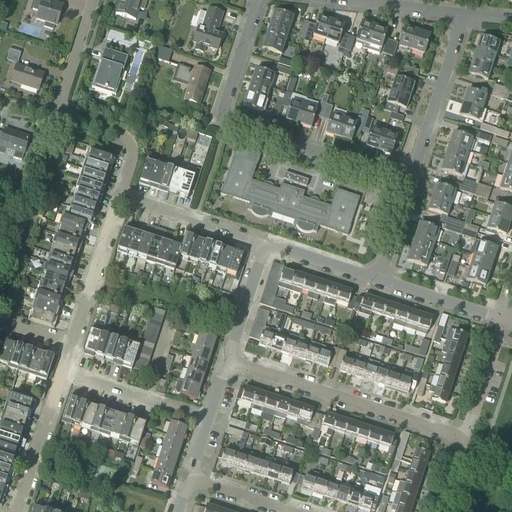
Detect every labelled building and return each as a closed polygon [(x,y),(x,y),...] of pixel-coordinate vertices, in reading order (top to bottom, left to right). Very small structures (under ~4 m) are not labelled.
[(50,0),(34,0),(32,10),(38,12),(35,20),(44,23),(43,27),(52,30),(53,26),(55,26),(62,6),(49,2),(50,0)] [(146,0),(119,0),(115,14),(135,21),(138,9),(143,11),(146,0)] [(214,33),(214,32),(220,13),(206,9),(205,13),(200,29),(196,28),(191,43),(195,44),(193,50),(201,53),(203,47),(215,51),(220,35),(214,33)] [(205,13),(199,11),(194,27),(196,28),(200,29),(205,13)] [(273,12),(269,24),(288,30),(293,18),(273,12)] [(327,32),(331,21),(319,17),(313,32),(312,36),(325,41),(327,32)] [(308,23),(302,21),(298,33),(304,35),(308,23)] [(344,25),(331,21),(327,32),(325,41),(337,45),(344,25)] [(366,50),(367,46),(372,32),(374,26),(361,22),(360,25),(358,24),(357,29),(359,30),(355,41),(362,44),(361,48),(366,50)] [(314,25),(308,23),(304,35),(302,41),(308,43),(314,25)] [(284,43),(288,30),(269,24),(265,37),(284,43)] [(372,32),(367,46),(366,50),(379,54),(386,30),(374,26),(372,32)] [(411,50),(417,31),(404,27),(398,46),(411,50)] [(429,35),(417,31),(411,50),(423,55),(429,35)] [(126,44),(127,33),(109,32),(109,43),(126,44)] [(344,50),(348,36),(343,34),(338,48),(344,50)] [(354,38),(348,36),(344,50),(349,52),(354,38)] [(281,55),(284,43),(265,37),(261,49),(281,55)] [(480,37),(475,50),(495,56),(499,43),(480,37)] [(387,55),(391,41),(386,39),(381,53),(387,55)] [(397,43),(391,41),(387,55),(393,57),(397,43)] [(171,52),(157,47),(153,59),(167,64),(167,63),(171,52)] [(20,54),(9,50),(5,61),(17,65),(20,54)] [(120,71),(122,72),(127,58),(103,50),(91,88),(94,89),(95,87),(112,92),(111,95),(114,96),(119,81),(116,80),(120,71)] [(491,68),(495,56),(475,50),(471,62),(491,68)] [(291,69),(293,63),(279,58),(277,64),(291,69)] [(487,81),(491,68),(471,62),(467,74),(487,81)] [(11,82),(37,91),(42,75),(16,66),(11,82)] [(274,72),(289,77),(290,71),(276,66),(274,72)] [(383,66),(381,72),(395,77),(397,71),(383,66)] [(178,67),(174,79),(187,84),(182,100),(197,105),(208,72),(193,67),(191,71),(178,67)] [(403,72),(416,77),(418,71),(405,67),(403,72)] [(255,69),(250,82),(270,89),(274,76),(255,69)] [(394,78),(390,90),(410,97),(414,85),(394,78)] [(265,101),(270,89),(250,82),(246,95),(265,101)] [(288,83),(285,93),(291,95),(294,85),(288,83)] [(494,86),(492,91),(505,95),(507,90),(494,86)] [(405,110),(410,97),(390,90),(386,103),(405,110)] [(466,90),(462,103),(481,109),(485,97),(466,90)] [(505,95),(492,91),(490,96),(504,101),(505,95)] [(285,93),(283,100),(281,106),(286,108),(291,95),(285,93)] [(265,101),(246,95),(242,107),(261,113),(265,101)] [(297,125),(304,105),(291,101),(285,121),(297,125)] [(322,119),(326,105),(321,103),(316,117),(322,119)] [(477,122),(481,109),(462,103),(458,116),(477,122)] [(277,118),(281,106),(275,104),(271,116),(277,118)] [(316,109),(304,105),(297,125),(310,129),(316,109)] [(332,107),(326,105),(322,119),(327,121),(332,107)] [(368,112),(363,110),(360,118),(357,117),(356,122),(344,119),(338,138),(350,142),(353,133),(360,136),(362,132),(366,118),(368,112)] [(390,113),(388,119),(401,123),(403,117),(390,113)] [(338,138),(344,119),(331,115),(325,134),(338,138)] [(372,120),(366,118),(362,132),(367,134),(372,120)] [(479,130),(492,135),(494,129),(481,125),(479,130)] [(378,151),(384,132),(372,128),(365,147),(378,151)] [(508,134),(494,129),(492,135),(506,139),(508,134)] [(0,133),(0,154),(4,156),(6,149),(14,152),(12,159),(21,162),(29,138),(4,130),(3,134),(0,133)] [(397,136),(384,132),(378,151),(390,155),(397,136)] [(452,133),(448,145),(467,152),(471,139),(452,133)] [(490,137),(476,133),(474,139),(488,143),(490,137)] [(505,149),(507,143),(493,138),(491,144),(505,149)] [(463,164),(467,152),(448,145),(444,158),(463,164)] [(330,207),(304,199),(302,198),(304,192),(280,184),(278,190),(250,181),(256,164),(256,165),(259,155),(235,147),(232,157),(224,183),(223,185),(223,184),(219,195),(232,199),(232,198),(248,204),(246,211),(250,212),(250,213),(251,214),(252,215),(252,216),(254,217),(255,217),(256,218),(258,218),(259,218),(260,219),(261,219),(262,218),(263,218),(264,218),(266,217),(270,218),(271,214),(293,221),(292,226),(295,227),(296,228),(296,229),(297,230),(298,230),(298,231),(299,232),(300,232),(301,233),(302,233),(304,234),(306,234),(307,234),(309,233),(310,233),(311,233),(312,232),(315,233),(317,227),(334,232),(334,233),(346,237),(350,226),(349,226),(359,198),(335,190),(330,207)] [(110,158),(87,150),(84,160),(87,161),(107,167),(110,158)] [(459,177),(463,164),(444,158),(440,170),(459,177)] [(87,161),(84,160),(81,169),(84,170),(104,177),(107,167),(87,161)] [(155,166),(145,162),(137,185),(148,188),(149,185),(155,166)] [(511,179),(511,166),(507,164),(503,177),(511,179)] [(158,188),(165,169),(155,166),(149,185),(158,188)] [(193,178),(189,190),(193,191),(200,170),(196,168),(193,178)] [(84,170),(81,169),(78,179),(81,180),(101,186),(104,177),(84,170)] [(174,172),(165,169),(158,188),(157,192),(167,195),(168,191),(174,172)] [(177,194),(183,175),(174,172),(168,191),(177,194)] [(307,181),(284,173),(282,180),(305,187),(307,181)] [(193,178),(183,175),(177,194),(187,198),(189,190),(193,178)] [(511,193),(511,179),(503,177),(498,190),(511,193)] [(81,180),(78,179),(75,188),(78,189),(98,196),(101,186),(81,180)] [(474,190),(476,184),(463,180),(461,185),(474,190)] [(474,190),(461,185),(451,182),(449,188),(473,196),(474,190)] [(490,189),(476,184),(474,190),(488,194),(490,189)] [(435,185),(431,197),(450,204),(454,192),(435,185)] [(95,205),(98,196),(78,189),(75,199),(95,205)] [(488,194),(474,190),(473,196),(487,200),(488,194)] [(446,216),(450,204),(431,197),(427,210),(446,216)] [(95,205),(75,199),(72,209),(91,215),(95,205)] [(511,210),(494,204),(490,217),(509,223),(511,213),(511,210)] [(72,209),(68,208),(65,217),(68,218),(84,223),(87,224),(88,225),(91,215),(72,209)] [(65,217),(60,216),(58,225),(61,226),(81,232),(84,233),(87,224),(84,223),(68,218),(65,217)] [(440,216),(438,222),(462,229),(463,224),(440,216)] [(505,235),(509,223),(490,217),(485,229),(505,235)] [(462,229),(438,222),(436,228),(460,235),(462,229)] [(418,224),(414,236),(434,242),(438,230),(418,224)] [(477,228),(463,224),(462,229),(476,234),(477,228)] [(78,242),(81,232),(61,226),(58,235),(78,242)] [(476,234),(462,229),(460,235),(474,240),(476,234)] [(133,233),(123,230),(115,253),(125,257),(126,253),(133,233)] [(136,256),(142,236),(133,233),(126,253),(136,256)] [(58,235),(54,234),(51,244),(55,245),(75,251),(78,252),(81,243),(78,242),(58,235)] [(144,263),(152,239),(142,236),(136,256),(135,260),(144,263)] [(430,255),(434,242),(414,236),(410,249),(430,255)] [(187,260),(193,240),(184,237),(180,248),(177,257),(187,260)] [(155,263),(161,242),(152,239),(144,263),(154,266),(155,263)] [(197,264),(203,243),(193,240),(187,260),(197,264)] [(214,243),(204,240),(203,243),(197,264),(206,267),(213,246),(214,243)] [(171,245),(161,242),(155,263),(154,266),(164,269),(165,266),(171,245)] [(223,246),(214,243),(213,246),(206,267),(216,270),(222,249),(223,246)] [(477,243),(473,255),(492,261),(496,249),(477,243)] [(75,251),(55,245),(52,254),(72,261),(75,262),(78,252),(75,251)] [(180,248),(171,245),(165,266),(164,269),(173,272),(174,269),(177,257),(180,248)] [(232,249),(223,246),(222,249),(216,270),(225,273),(231,252),(232,249)] [(426,267),(430,255),(410,249),(406,261),(426,267)] [(241,256),(231,252),(225,273),(235,276),(238,267),(241,256)] [(52,254),(48,253),(45,263),(48,264),(68,270),(72,271),(75,262),(72,261),(52,254)] [(488,274),(492,261),(473,255),(469,268),(488,274)] [(453,256),(451,262),(457,264),(459,258),(453,256)] [(444,274),(448,261),(442,259),(438,272),(444,274)] [(453,277),(457,264),(451,262),(447,275),(453,277)] [(65,280),(68,270),(48,264),(45,273),(65,280)] [(242,269),(238,267),(235,276),(234,279),(238,280),(242,269)] [(484,286),(488,274),(469,268),(465,280),(484,286)] [(279,279),(281,274),(269,270),(268,276),(279,279)] [(288,291),(294,273),(282,270),(281,274),(279,279),(277,286),(276,288),(288,291)] [(62,289),(65,280),(45,273),(42,272),(39,282),(42,283),(62,289)] [(301,290),(305,277),(294,273),(288,291),(299,295),(301,290)] [(277,286),(279,279),(268,276),(266,282),(277,286)] [(310,300),(316,281),(305,277),(301,290),(307,292),(305,298),(310,300)] [(323,298),(328,284),(316,281),(310,300),(315,301),(317,296),(323,298)] [(276,288),(277,286),(266,282),(264,288),(275,291),(276,288)] [(59,299),(62,289),(42,283),(39,292),(59,299)] [(335,301),(339,288),(334,287),(334,286),(334,284),(330,283),(329,284),(329,285),(328,284),(323,298),(322,304),(333,307),(335,301)] [(273,297),(275,291),(264,288),(262,293),(273,297)] [(351,292),(339,288),(335,301),(346,305),(345,309),(351,311),(355,299),(349,297),(351,292)] [(36,291),(33,301),(36,302),(56,308),(59,299),(39,292),(36,291)] [(273,298),(273,297),(262,293),(260,299),(272,302),(273,298)] [(370,313),(374,299),(370,298),(370,297),(369,296),(366,294),(365,295),(364,296),(363,296),(361,301),(355,299),(351,311),(357,313),(357,314),(368,317),(370,313)] [(273,298),(270,308),(277,310),(279,305),(283,306),(284,302),(273,298)] [(270,308),(272,302),(260,299),(259,304),(270,308)] [(381,316),(385,303),(374,299),(370,313),(381,316)] [(36,302),(33,301),(30,310),(33,311),(53,318),(56,308),(36,302)] [(392,320),(397,307),(392,305),(392,304),(392,303),(388,302),(387,303),(387,304),(385,303),(381,316),(392,320)] [(292,309),(283,306),(281,312),(290,315),(292,309)] [(403,328),(408,311),(397,307),(392,320),(391,325),(403,328)] [(153,309),(151,314),(163,318),(164,312),(153,309)] [(257,309),(255,314),(267,318),(268,313),(257,309)] [(53,318),(33,311),(30,322),(50,328),(53,318)] [(414,332),(420,314),(408,311),(403,328),(414,332)] [(163,318),(151,314),(150,319),(161,323),(163,318)] [(265,324),(267,318),(255,314),(253,320),(265,324)] [(432,318),(420,314),(414,332),(425,336),(427,331),(432,318)] [(159,329),(161,323),(150,319),(148,325),(159,329)] [(263,330),(265,324),(253,320),(249,332),(261,336),(262,333),(263,330)] [(157,334),(159,329),(148,325),(146,331),(157,334)] [(437,326),(433,338),(439,340),(443,328),(437,326)] [(213,333),(194,327),(192,335),(197,337),(194,346),(211,352),(215,339),(212,338),(213,333)] [(269,350),(275,331),(270,329),(268,335),(262,333),(261,336),(259,342),(258,346),(269,350)] [(156,340),(157,334),(146,331),(144,336),(156,340)] [(280,353),(285,340),(279,338),(280,333),(275,331),(269,350),(280,353)] [(447,337),(445,342),(463,347),(466,335),(453,331),(453,333),(450,332),(448,338),(447,337)] [(94,355),(100,335),(90,332),(84,352),(94,355)] [(111,335),(101,332),(100,335),(94,355),(103,358),(110,338),(111,335)] [(259,342),(261,336),(249,332),(247,338),(259,342)] [(120,338),(111,335),(110,338),(103,358),(113,361),(119,341),(120,338)] [(280,353),(291,357),(296,344),(298,338),(286,335),(285,340),(280,353)] [(156,340),(144,336),(142,342),(154,345),(156,340)] [(130,341),(120,338),(119,341),(113,361),(112,364),(121,367),(122,364),(129,344),(130,341)] [(303,361),(307,347),(302,345),(303,340),(298,338),(296,344),(291,357),(303,361)] [(15,343),(5,340),(0,356),(0,367),(7,370),(8,367),(14,346),(15,343)] [(140,344),(130,341),(129,344),(122,364),(121,367),(131,370),(140,344)] [(418,350),(409,347),(407,353),(423,358),(428,343),(421,341),(418,350)] [(459,359),(463,347),(445,342),(444,341),(440,353),(446,355),(459,359)] [(154,345),(142,342),(141,347),(152,351),(154,345)] [(307,347),(303,361),(315,364),(320,346),(309,343),(308,347),(307,347)] [(24,349),(14,346),(8,367),(7,370),(16,373),(17,370),(24,349)] [(207,364),(211,352),(194,346),(190,358),(207,364)] [(332,350),(320,346),(315,364),(327,368),(327,366),(332,368),(338,350),(332,348),(332,350)] [(150,356),(152,351),(141,347),(139,353),(150,356)] [(33,352),(24,349),(17,370),(16,373),(26,376),(27,373),(33,352)] [(349,376),(354,362),(343,359),(345,352),(338,350),(332,368),(339,370),(338,372),(349,376)] [(43,355),(33,352),(27,373),(26,376),(36,379),(37,376),(43,355)] [(150,356),(139,353),(137,358),(148,362),(150,356)] [(53,358),(43,355),(37,376),(36,379),(45,382),(53,358)] [(455,370),(459,359),(446,355),(442,366),(455,370)] [(167,356),(165,363),(170,365),(173,358),(167,356)] [(367,360),(355,356),(354,362),(349,376),(361,379),(365,366),(367,360)] [(147,368),(148,362),(137,358),(135,364),(147,368)] [(203,376),(207,364),(190,358),(187,371),(203,376)] [(413,370),(419,372),(422,361),(417,359),(413,370)] [(372,368),(365,366),(361,379),(362,380),(361,382),(366,383),(367,381),(372,383),(378,364),(373,362),(372,368)] [(168,372),(170,365),(165,363),(162,370),(168,372)] [(145,373),(147,368),(135,364),(133,370),(145,373)] [(384,387),(388,373),(382,371),(384,367),(379,365),(379,364),(378,364),(372,383),(384,387)] [(452,382),(455,370),(442,366),(438,378),(452,382)] [(390,367),(388,373),(384,387),(385,387),(385,389),(389,390),(390,389),(395,390),(399,377),(401,371),(390,367)] [(203,376),(187,371),(183,382),(200,388),(203,376)] [(411,380),(399,377),(395,390),(400,392),(400,394),(405,395),(406,394),(407,394),(409,389),(413,391),(417,377),(412,376),(411,380)] [(448,394),(452,382),(438,378),(435,388),(435,389),(448,394)] [(183,382),(177,380),(174,389),(176,393),(179,394),(179,395),(196,400),(200,388),(183,382)] [(420,397),(424,386),(418,384),(415,395),(420,397)] [(446,399),(448,394),(435,389),(435,388),(429,387),(428,392),(433,394),(431,400),(444,405),(445,403),(446,404),(447,403),(448,400),(447,399),(446,399)] [(250,405),(255,391),(244,388),(244,390),(239,389),(236,400),(250,405)] [(261,414),(266,395),(267,394),(266,393),(262,392),(261,392),(261,394),(255,391),(250,405),(251,405),(249,410),(261,414)] [(8,404),(29,411),(32,401),(8,394),(5,403),(8,404)] [(272,417),(278,399),(266,395),(261,414),(272,417)] [(79,400),(69,397),(61,423),(71,426),(72,423),(79,400)] [(285,416),(289,403),(278,399),(272,417),(283,421),(285,416)] [(88,406),(89,403),(79,400),(72,423),(81,426),(88,406)] [(8,404),(5,403),(2,413),(5,414),(26,420),(29,411),(8,404)] [(301,407),(289,403),(285,416),(297,420),(301,407)] [(91,429),(97,409),(88,406),(81,426),(91,429)] [(108,409),(98,406),(97,409),(91,429),(90,432),(99,435),(100,432),(107,412),(108,409)] [(312,431),(313,428),(317,415),(312,413),(313,410),(301,407),(297,420),(295,425),(306,428),(305,429),(312,431)] [(110,435),(116,415),(107,412),(100,432),(110,435)] [(0,422),(23,430),(26,420),(5,414),(2,413),(0,419),(0,422)] [(323,417),(317,415),(313,428),(319,430),(320,428),(327,430),(325,436),(330,438),(332,431),(331,431),(335,418),(331,416),(331,414),(326,413),(325,414),(324,414),(323,417)] [(120,438),(126,419),(116,415),(110,435),(120,438)] [(127,415),(126,419),(120,438),(119,442),(128,445),(129,442),(135,422),(136,419),(127,415)] [(347,422),(335,418),(331,431),(332,431),(343,435),(347,422)] [(146,421),(136,419),(135,422),(129,442),(138,444),(146,421)] [(239,428),(240,423),(229,420),(227,425),(239,428)] [(23,430),(0,422),(0,432),(20,439),(23,430)] [(354,439),(358,425),(347,422),(343,435),(354,439)] [(170,423),(166,435),(182,441),(186,428),(170,423)] [(366,442),(370,429),(358,425),(354,439),(366,442)] [(224,434),(236,437),(237,432),(226,428),(224,434)] [(377,446),(381,433),(370,429),(366,442),(377,446)] [(0,432),(0,443),(17,449),(20,439),(0,432)] [(386,434),(381,433),(377,446),(388,450),(386,455),(391,456),(396,442),(391,441),(393,436),(392,436),(392,434),(387,432),(386,434)] [(144,434),(141,441),(147,443),(149,436),(144,434)] [(179,453),(182,441),(166,435),(162,448),(179,453)] [(145,451),(147,443),(141,441),(139,448),(145,451)] [(0,443),(0,453),(14,458),(17,459),(20,450),(17,449),(0,443)] [(399,445),(395,456),(401,458),(404,446),(399,445)] [(175,465),(179,453),(162,448),(158,460),(175,465)] [(246,458),(248,452),(236,449),(235,454),(230,467),(236,469),(236,470),(236,472),(240,473),(241,472),(242,471),(246,458)] [(230,467),(235,454),(224,451),(223,451),(220,450),(217,459),(221,460),(219,464),(221,464),(220,465),(221,466),(225,468),(226,467),(226,466),(230,467)] [(415,450),(411,461),(424,465),(428,454),(415,450)] [(253,475),(259,456),(248,452),(246,458),(242,471),(243,472),(243,473),(244,474),(247,475),(249,475),(249,474),(253,475)] [(14,458),(0,453),(0,464),(11,468),(14,458)] [(265,479),(271,460),(259,456),(253,475),(265,479)] [(136,458),(133,465),(139,467),(142,460),(136,458)] [(361,460),(358,459),(357,462),(354,461),(354,462),(352,461),(351,465),(358,467),(361,460)] [(171,477),(175,465),(158,460),(154,472),(171,477)] [(277,483),(283,464),(271,460),(265,479),(277,483)] [(421,477),(424,465),(411,461),(407,473),(421,477)] [(0,475),(7,478),(11,468),(0,464),(0,475)] [(288,465),(283,464),(277,483),(288,486),(292,473),(286,471),(288,465)] [(133,465),(131,472),(137,474),(139,467),(133,465)] [(387,470),(371,465),(369,471),(385,476),(387,470)] [(167,489),(171,477),(154,472),(150,484),(167,489)] [(311,494),(315,480),(317,475),(311,473),(310,479),(304,477),(303,478),(300,487),(299,490),(311,494)] [(421,477),(407,473),(404,484),(417,488),(421,477)] [(384,479),(368,474),(366,480),(375,483),(382,485),(384,479)] [(303,478),(298,476),(295,485),(300,487),(303,478)] [(322,497),(327,484),(315,480),(311,494),(322,497)] [(334,501),(338,488),(340,483),(335,481),(333,486),(327,484),(322,497),(334,501)] [(413,500),(417,488),(404,484),(398,482),(395,494),(413,500)] [(361,495),(363,491),(351,487),(350,492),(345,505),(357,509),(361,495)] [(345,505),(350,492),(338,488),(334,501),(345,505)] [(410,511),(413,500),(395,494),(391,505),(410,511)] [(357,509),(366,511),(368,511),(373,499),(361,495),(357,509)] [(383,511),(386,503),(380,502),(376,511),(383,511)]
